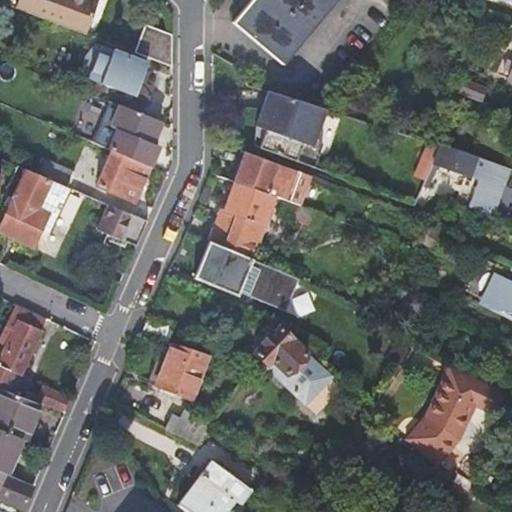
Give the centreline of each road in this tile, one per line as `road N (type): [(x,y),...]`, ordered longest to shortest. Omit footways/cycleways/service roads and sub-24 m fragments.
road 1 (residential): [(188,0),(191,162),(115,334)]
road 2 (residential): [(115,334),(43,511)]
road 3 (residential): [(0,279),(115,334)]
